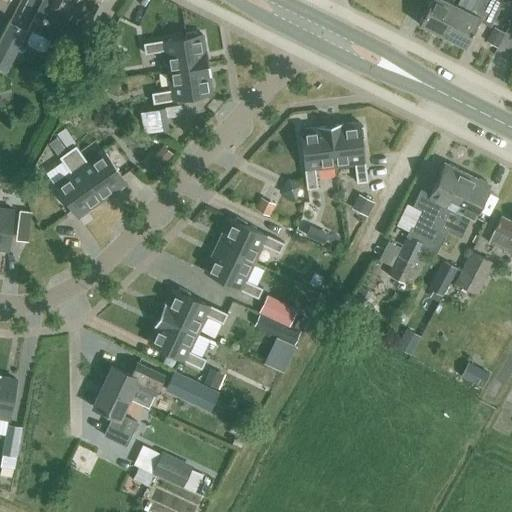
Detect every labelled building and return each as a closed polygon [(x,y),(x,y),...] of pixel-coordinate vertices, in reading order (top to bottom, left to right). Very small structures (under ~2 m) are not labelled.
[(27,0),(19,18),(22,19),(20,24),(28,28),(28,27),(33,30),(27,42),(29,46),(41,52),(46,51),(51,39),(53,40),(62,21),(71,25),(74,20),(86,26),(98,0),(27,0)] [(442,36),(457,5),(446,0),(430,0),(419,24),(442,36)] [(459,0),(457,5),(442,36),(464,47),(478,20),(491,27),(504,1),(500,0),(459,0)] [(0,70),(6,73),(27,32),(9,23),(0,39),(0,70)] [(493,29),(486,41),(497,47),(504,36),(493,29)] [(167,70),(207,64),(202,34),(198,35),(197,32),(185,34),(186,37),(164,41),(164,40),(143,43),(145,54),(164,51),(167,70)] [(207,64),(167,70),(170,90),(151,93),(153,103),(174,100),(173,99),(212,93),(207,64)] [(99,110),(105,92),(81,88),(76,101),(99,110)] [(165,107),(141,111),(145,133),(169,129),(165,107)] [(330,126),(335,166),(353,163),(354,164),(357,183),(368,181),(365,161),(364,161),(361,139),(365,139),(363,127),(360,127),(359,122),(330,126)] [(315,168),(335,166),(330,126),(300,130),(305,168),(304,168),(307,189),(318,187),(315,168)] [(67,151),(102,200),(126,183),(103,150),(87,161),(76,145),(67,151)] [(163,145),(155,155),(166,164),(174,154),(163,145)] [(102,200),(67,151),(59,157),(70,173),(54,184),(78,217),(102,200)] [(447,230),(441,227),(467,175),(444,164),(429,195),(421,191),(413,207),(422,211),(414,228),(412,227),(388,275),(412,287),(429,254),(434,256),(439,247),(447,230)] [(441,227),(447,230),(449,232),(460,210),(474,217),(489,186),(467,175),(441,227)] [(367,190),(360,207),(375,213),(382,195),(367,190)] [(0,249),(8,250),(14,210),(0,208),(0,249)] [(19,211),(17,226),(29,227),(31,212),(19,211)] [(217,245),(254,262),(262,244),(279,253),(284,243),(265,234),(265,235),(245,225),(246,222),(236,217),(234,220),(230,218),(217,245)] [(511,222),(500,217),(488,242),(511,253),(511,222)] [(240,288),(240,289),(258,298),(263,288),(245,280),(254,262),(217,245),(204,272),(240,288)] [(493,263),(471,251),(455,283),(477,295),(493,263)] [(428,289),(443,296),(458,268),(444,260),(428,289)] [(161,316),(197,333),(206,315),(223,323),(228,313),(209,304),(209,305),(188,296),(190,293),(179,288),(178,291),(173,289),(161,316)] [(260,313),(290,326),(296,312),(267,298),(260,313)] [(294,344),(299,333),(259,315),(254,326),(294,344)] [(197,333),(161,316),(148,343),(184,359),(183,360),(202,369),(206,359),(189,351),(197,333)] [(405,335),(398,348),(410,354),(417,341),(405,335)] [(102,386),(129,398),(148,407),(153,394),(155,395),(164,375),(137,362),(131,375),(112,366),(102,386)] [(469,363),(462,377),(482,388),(490,374),(469,363)] [(171,378),(165,390),(198,404),(203,393),(205,388),(173,374),(171,378)] [(0,376),(0,417),(9,419),(16,379),(0,376)] [(121,415),(129,398),(102,386),(93,406),(113,416),(104,435),(126,445),(137,422),(121,415)] [(21,430),(7,427),(2,455),(16,457),(21,430)] [(87,439),(80,455),(97,462),(104,446),(87,439)] [(183,488),(192,466),(162,452),(152,473),(183,488)] [(16,457),(2,455),(0,465),(14,468),(16,457)] [(133,479),(147,485),(152,475),(138,468),(133,479)]
